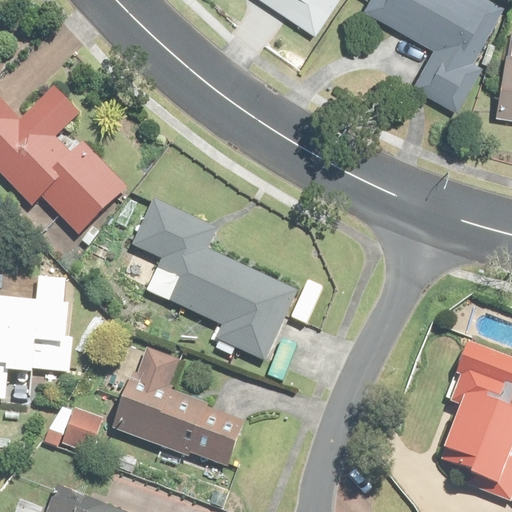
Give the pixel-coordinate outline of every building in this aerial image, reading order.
[(266,0),(323,36),(346,0),(266,0)] [(507,0),(369,0),(364,10),(433,45),(414,83),(460,106),(484,59),(478,56),(507,0)] [(511,56),(504,55),(495,110),(511,112),(511,56)] [(0,85),(0,172),(34,206),(44,197),(81,234),(130,184),(83,139),(73,149),(57,134),(81,111),(53,83),(26,111),(0,85)] [(224,224),(153,190),(128,244),(161,259),(147,288),(224,324),(217,339),(265,361),(301,286),(214,245),(224,224)] [(0,398),(9,399),(12,370),(73,376),(77,337),(68,336),(72,305),(0,297),(0,398)] [(511,348),(473,338),(435,467),(511,490),(511,348)] [(144,345),(113,429),(228,471),(249,415),(175,388),(185,359),(144,345)] [(135,511),(52,482),(40,511),(135,511)]
